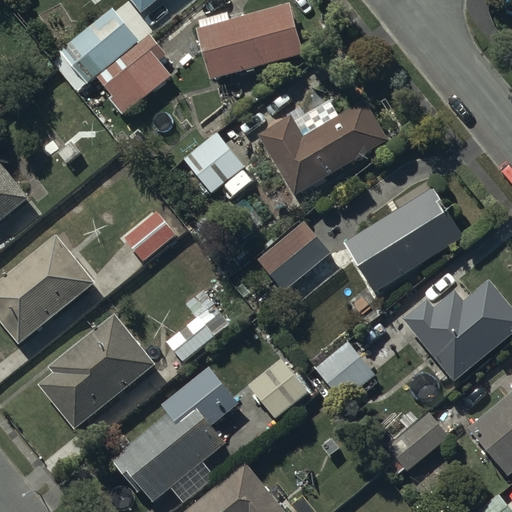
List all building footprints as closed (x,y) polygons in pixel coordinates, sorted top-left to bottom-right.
[(130,0),(143,16),(163,0),(130,0)] [(292,6),(198,31),(212,82),(247,73),(247,75),(256,73),(255,71),(306,57),(292,6)] [(98,79),(140,44),(113,11),(61,54),(88,87),(98,79)] [(140,44),(98,79),(114,99),(109,104),(122,119),(173,79),(161,64),(168,58),(151,36),(140,44)] [(295,123),(263,142),(299,202),(393,147),(368,105),(342,121),(334,106),(298,127),(295,123)] [(248,173),(220,138),(187,164),(215,199),(248,173)] [(0,225),(30,201),(0,163),(0,225)] [(465,234),(434,184),(343,240),(374,289),(465,234)] [(178,240),(159,217),(126,243),(145,266),(178,240)] [(332,251),(305,220),(259,259),(285,290),(332,251)] [(100,291),(60,243),(0,293),(0,324),(24,353),(100,291)] [(435,306),(427,297),(403,317),(455,379),(511,331),(511,303),(490,276),(463,298),(455,289),(435,306)] [(186,303),(198,316),(168,341),(184,361),(232,322),(204,288),(186,303)] [(77,428),(159,362),(116,309),(50,363),(56,370),(40,383),(77,428)] [(375,372),(350,340),(316,366),(341,398),(375,372)] [(311,389),(284,355),(250,382),(277,416),(311,389)] [(163,403),(169,410),(112,457),(140,492),(144,488),(155,501),(172,486),(184,501),(217,474),(205,460),(227,441),(213,424),(241,401),(211,364),(163,403)] [(511,388),(468,426),(509,473),(511,470),(511,388)] [(387,459),(398,472),(405,466),(408,469),(449,433),(429,411),(389,446),(394,453),(387,459)] [(287,511),(247,461),(182,511),(287,511)] [(511,511),(511,509),(499,494),(477,511),(511,511)]
